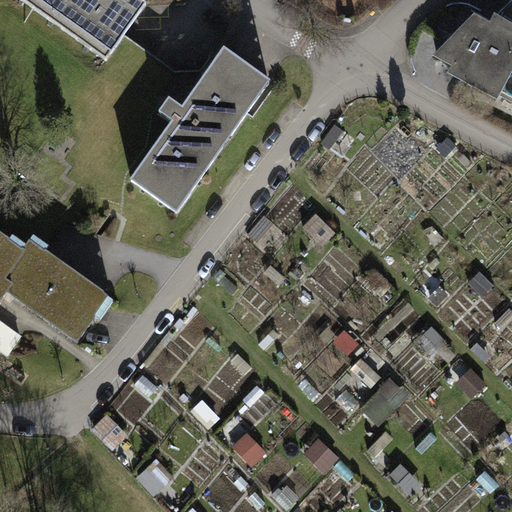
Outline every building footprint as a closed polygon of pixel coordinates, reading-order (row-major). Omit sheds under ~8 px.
[(154,8),(142,0),(47,0),(125,51),(154,8)] [(511,24),(494,15),(489,23),(474,15),(432,57),(451,67),(447,75),(497,101),(500,96),(511,102),(511,24)] [(281,88),(232,55),(195,109),(180,99),(169,115),(182,124),(139,187),(190,222),(281,88)] [(304,228),(324,245),(336,232),(317,214),(304,228)] [(35,256),(0,230),(0,300),(11,308),(19,297),(26,288),(17,281),(35,256)] [(88,347),(120,304),(42,248),(35,256),(17,281),(26,288),(19,297),(88,347)] [(391,378),(362,410),(381,427),(410,395),(391,378)] [(249,433),(234,447),(252,466),(267,453),(249,433)] [(317,442),(306,458),(327,471),(338,455),(317,442)] [(154,496),(170,482),(155,464),(139,477),(154,496)]
